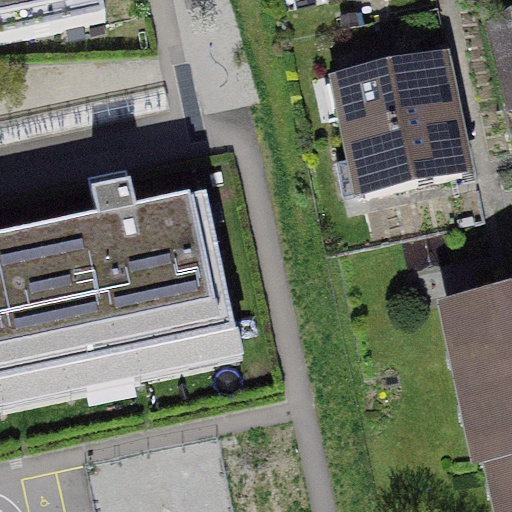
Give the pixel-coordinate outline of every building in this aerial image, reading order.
[(0,0),(0,58),(113,37),(106,0),(0,0)] [(511,0),(501,0),(487,6),(511,68),(511,0)] [(330,95),(341,152),(455,129),(444,72),(330,95)] [(468,192),(455,129),(341,152),(354,215),(468,192)] [(38,239),(74,412),(244,377),(207,204),(38,239)] [(0,427),(74,412),(38,239),(0,247),(0,427)] [(511,511),(511,314),(440,327),(468,491),(483,488),(487,511),(511,511)]
